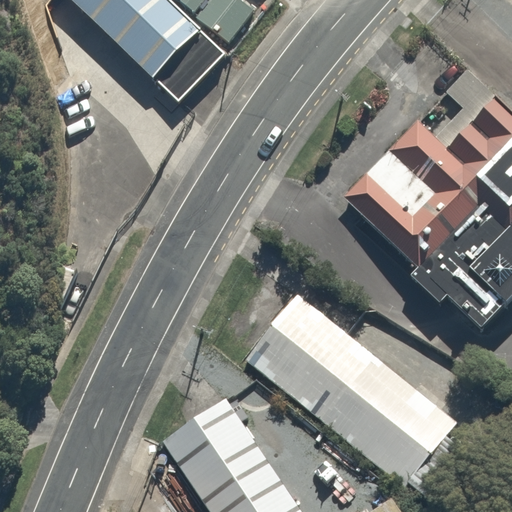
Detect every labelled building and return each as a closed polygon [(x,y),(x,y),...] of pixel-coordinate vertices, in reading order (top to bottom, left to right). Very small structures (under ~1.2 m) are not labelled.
[(195,34),(158,0),(59,0),(146,86),(195,34)] [(171,0),(190,17),(206,0),(171,0)] [(243,0),(218,0),(196,24),(227,53),(261,17),(243,0)] [(511,113),(469,72),(446,96),(463,112),(435,142),(419,125),(344,202),(418,275),(411,283),(440,311),(448,304),(481,336),(505,312),(507,313),(511,307),(511,113)] [(459,423),(297,296),(248,357),(410,485),(459,423)] [(301,511),(226,399),(162,441),(208,511),(301,511)] [(404,511),(399,503),(382,511),(404,511)]
